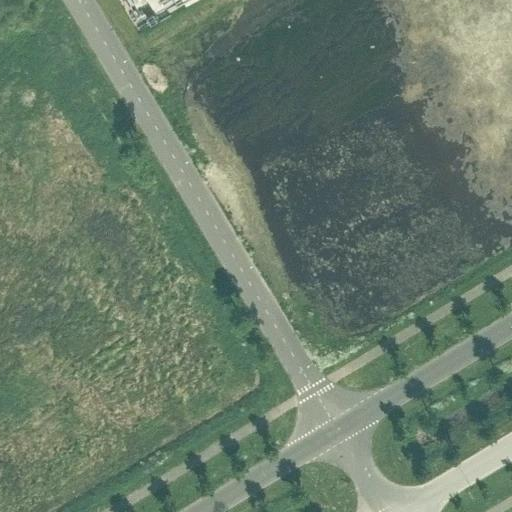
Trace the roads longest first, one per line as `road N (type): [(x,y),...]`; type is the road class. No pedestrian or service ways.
road 1 (unclassified): [(79,0),(339,430)]
road 2 (tertiary): [(511,326),(339,430)]
road 3 (tertiary): [(339,430),(202,511)]
road 4 (tertiary): [(403,511),(511,446)]
